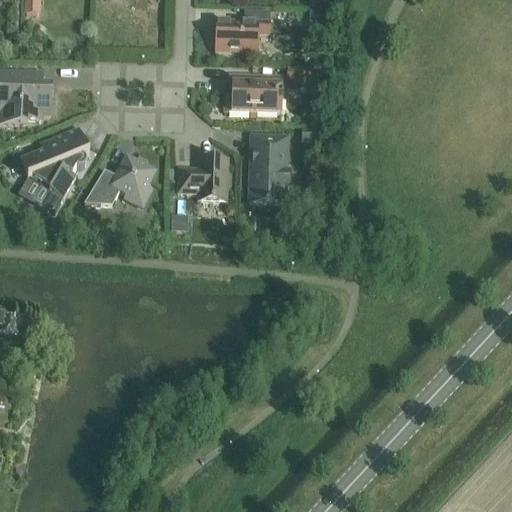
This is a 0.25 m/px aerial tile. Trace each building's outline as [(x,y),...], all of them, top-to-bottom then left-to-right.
[(25,0),(25,16),(37,17),(37,0),(25,0)] [(215,55),(257,56),(257,38),(269,38),(269,26),(216,25),(215,55)] [(51,91),(36,90),(36,77),(0,75),(0,127),(27,129),(28,123),(41,124),(41,119),(50,119),(51,91)] [(224,116),(281,118),(282,80),(229,79),(228,99),(224,99),(224,116)] [(83,159),(89,157),(79,131),(39,147),(42,155),(20,164),(27,182),(31,181),(50,192),(48,195),(50,196),(48,199),(59,205),(61,202),(62,203),(76,180),(72,178),(83,159)] [(302,145),(317,145),(317,134),(302,133),(302,145)] [(249,206),(285,207),(286,190),(288,190),(289,175),(286,175),(287,141),(251,139),(249,206)] [(145,170),(148,166),(138,161),(136,165),(126,160),(116,180),(104,174),(84,208),(112,209),(119,194),(125,197),(123,202),(142,212),(152,192),(148,190),(156,175),(145,170)] [(198,198),(198,204),(226,205),(227,163),(199,162),(199,174),(178,173),(178,197),(198,198)]
